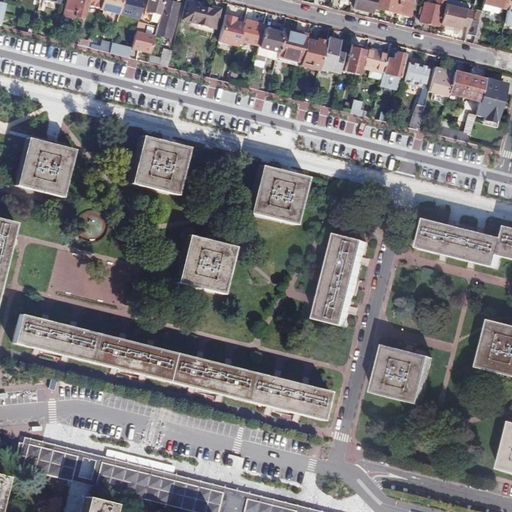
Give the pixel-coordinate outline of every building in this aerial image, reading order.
[(19,0),(19,3),(18,7),(25,9),(26,0),(19,0)] [(72,16),(76,0),(64,0),(61,16),(72,19),(72,16)] [(76,0),(72,16),(80,18),(84,5),(98,9),(99,0),(76,0)] [(99,0),(98,9),(97,10),(116,15),(120,0),(99,0)] [(120,0),(116,15),(136,20),(140,0),(120,0)] [(145,0),(143,11),(150,13),(158,15),(161,3),(146,0),(145,0)] [(370,13),(373,0),(354,0),(352,9),(370,13)] [(373,0),(370,13),(380,16),(381,11),(393,14),(396,0),(373,0)] [(405,0),(399,0),(396,15),(407,18),(410,5),(405,3),(405,0)] [(442,5),(443,0),(424,0),(423,4),(422,4),(417,22),(435,26),(439,8),(441,9),(442,5)] [(443,0),(442,5),(459,9),(460,2),(451,0),(443,0)] [(507,0),(481,0),(480,8),(494,12),(495,9),(505,11),(507,0)] [(501,26),(499,31),(511,33),(511,1),(507,0),(505,11),(501,26)] [(161,3),(158,15),(156,23),(153,35),(167,38),(175,4),(161,1),(161,3)] [(201,25),(205,10),(191,7),(192,3),(183,1),(179,19),(201,25)] [(459,9),(442,5),(441,9),(440,16),(438,24),(458,29),(459,26),(467,27),(469,20),(471,12),(459,9)] [(206,10),(205,10),(201,25),(213,28),(217,10),(207,7),(206,10)] [(470,21),(469,20),(467,27),(465,34),(472,36),(479,11),(473,10),(470,21)] [(158,15),(150,13),(148,21),(156,23),(158,15)] [(237,17),(223,13),(217,36),(234,41),(237,31),(234,30),(237,17)] [(261,26),(241,21),(236,41),(256,46),(260,30),(261,26)] [(274,33),(260,30),(256,46),(255,48),(263,50),(275,53),(280,33),(281,31),(275,30),(274,33)] [(128,51),(132,35),(120,32),(117,43),(110,41),(109,44),(107,51),(125,56),(126,50),(128,51)] [(152,37),(133,32),(128,49),(148,54),(152,37)] [(274,58),(298,64),(303,42),(304,39),(280,33),(275,53),(274,58)] [(323,46),(324,42),(304,37),(304,39),(303,42),(323,46)] [(75,40),(74,46),(88,49),(89,43),(85,42),(75,40)] [(89,43),(88,49),(107,54),(107,51),(109,44),(90,40),(90,41),(89,43)] [(324,42),(323,46),(317,70),(336,75),(341,55),(334,54),(337,43),(324,40),(324,42)] [(317,70),(323,46),(303,42),(298,64),(297,67),(316,72),(317,70)] [(342,71),(357,75),(358,70),(359,65),(358,65),(361,51),(356,50),(356,48),(348,46),(342,71)] [(263,50),(255,48),(250,67),(259,69),(263,50)] [(378,82),(380,75),(384,59),(386,54),(364,48),(359,65),(358,70),(368,72),(366,79),(378,82)] [(165,68),(169,52),(160,49),(156,66),(165,68)] [(396,82),(401,63),(403,56),(393,53),(391,61),(384,59),(380,75),(378,82),(378,85),(395,89),(396,82)] [(401,63),(396,82),(425,89),(431,70),(401,63)] [(210,64),(206,79),(226,84),(229,69),(210,64)] [(251,90),(254,91),(259,69),(250,67),(245,88),(251,90)] [(431,69),(431,70),(425,89),(424,94),(430,95),(429,101),(442,104),(445,93),(450,74),(431,69)] [(450,73),(450,74),(445,93),(461,97),(466,77),(450,73)] [(482,81),(466,77),(461,97),(476,101),(477,96),(482,81)] [(498,83),(482,78),(482,81),(477,96),(492,100),(497,102),(500,89),(497,88),(498,83)] [(321,100),(323,91),(314,88),(312,98),(321,100)] [(482,116),(481,119),(481,121),(491,123),(495,107),(491,106),(492,100),(477,96),(476,101),(473,114),(482,116)] [(358,103),(351,101),(347,114),(355,116),(358,103)] [(415,131),(421,107),(416,106),(412,119),(409,119),(406,129),(412,130),(415,131)] [(386,124),(390,109),(385,108),(382,123),(386,124)] [(438,126),(437,126),(436,129),(434,135),(438,136),(451,140),(453,130),(447,129),(451,113),(442,111),(438,126)] [(465,143),(472,117),(472,116),(466,115),(461,132),(453,130),(451,140),(458,141),(465,143)] [(131,182),(177,193),(188,147),(142,136),(131,182)] [(15,186),(61,197),(73,149),(50,143),(27,138),(15,186)] [(296,223),(307,177),(260,166),(249,212),(296,223)] [(511,227),(507,227),(504,238),(427,219),(420,249),(444,255),(473,262),(498,268),(501,256),(511,258),(511,227)] [(0,220),(0,285),(11,242),(15,224),(0,220)] [(316,320),(345,327),(366,242),(337,235),(333,253),(321,302),(316,320)] [(222,293),(233,247),(209,241),(188,236),(176,282),(222,293)] [(223,397),(324,422),(332,393),(305,386),(276,379),(226,366),(198,359),(150,347),(122,339),(72,327),(44,320),(19,313),(12,343),(223,397)] [(511,326),(492,322),(480,369),(511,376),(511,326)] [(420,405),(432,358),(409,353),(385,346),(373,394),(420,405)] [(511,425),(500,470),(511,472),(511,425)] [(24,469),(71,481),(77,457),(55,451),(30,445),(24,469)] [(85,459),(77,457),(71,481),(94,486),(100,462),(85,459)] [(94,486),(196,511),(215,511),(220,492),(203,488),(128,469),(100,462),(94,486)] [(226,494),(220,492),(215,511),(230,511),(235,496),(226,494)] [(295,511),(296,511),(275,506),(235,496),(230,511),(295,511)] [(109,511),(111,505),(84,497),(80,511),(109,511)]
